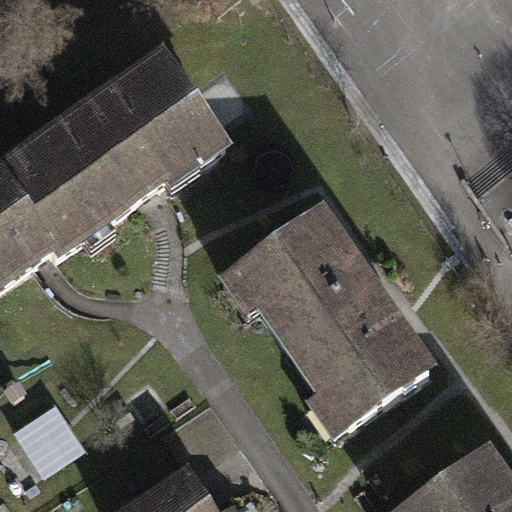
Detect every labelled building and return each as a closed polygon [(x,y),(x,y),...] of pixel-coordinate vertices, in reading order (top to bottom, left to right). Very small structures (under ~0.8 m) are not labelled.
[(0,319),(170,206),(174,211),(234,171),(166,69),(0,179),(0,319)] [(323,224),(214,300),(244,342),(258,332),(318,419),(307,427),(332,463),(438,390),(323,224)] [(59,414),(18,442),(48,486),(89,458),(59,414)] [(511,511),(511,494),(491,464),(421,511),(511,511)] [(209,511),(191,485),(147,511),(209,511)]
